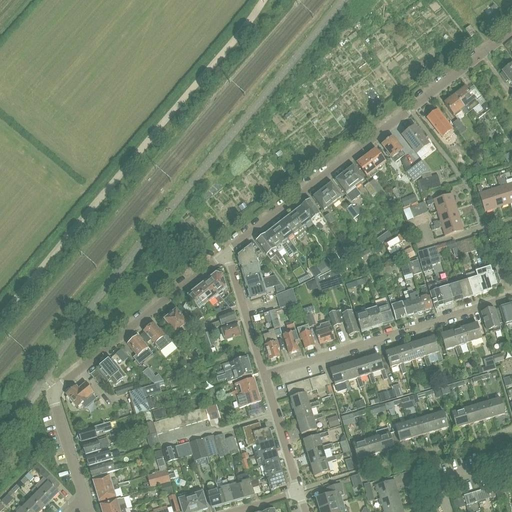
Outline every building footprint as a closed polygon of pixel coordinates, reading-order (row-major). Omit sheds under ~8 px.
[(511,65),(500,74),(506,82),(509,80),(511,84),(511,85),(511,65)] [(467,88),(457,96),(469,113),(479,105),(474,97),(467,88)] [(465,116),(469,113),(457,96),(445,105),(453,116),(461,110),(465,116)] [(493,118),(495,116),(491,110),(484,101),(479,105),(486,114),(488,112),(491,116),(492,115),(493,118)] [(437,132),(442,128),(446,134),(451,130),(447,124),(448,124),(437,110),(427,118),(437,132)] [(458,120),(452,124),(460,135),(466,131),(458,120)] [(417,154),(429,145),(415,127),(403,136),(417,154)] [(395,163),(405,155),(402,151),(403,151),(392,137),(381,145),(395,163)] [(376,150),(366,157),(378,173),(376,170),(377,169),(378,171),(379,171),(382,169),(383,167),(381,166),(385,163),(376,150)] [(503,156),(508,163),(511,160),(511,153),(510,155),(509,153),(503,156)] [(367,177),(370,174),(373,177),(378,173),(366,157),(357,164),(367,177)] [(424,175),(425,174),(417,164),(410,170),(406,157),(402,160),(406,173),(413,183),(424,175)] [(422,161),(417,164),(425,174),(431,173),(422,161)] [(482,170),(477,163),(472,167),(477,174),(482,170)] [(347,170),(344,173),(355,187),(363,180),(353,167),(349,171),(347,170)] [(336,181),(346,194),(355,187),(344,173),(341,175),(340,177),(336,181)] [(420,180),(423,193),(429,191),(441,187),(438,175),(420,180)] [(505,178),(501,179),(509,205),(511,203),(511,183),(506,185),(506,183),(506,182),(505,178)] [(374,179),(369,183),(377,194),(381,191),(382,190),(374,179)] [(500,187),(491,190),(497,208),(509,205),(501,179),(497,180),(499,185),(499,184),(500,187)] [(372,198),(377,194),(369,183),(364,187),(372,198)] [(325,188),(321,190),(332,204),(341,197),(331,184),(327,188),(325,188)] [(484,212),(497,208),(491,190),(482,193),(481,190),(482,190),(481,185),(477,187),(484,212)] [(314,198),(324,211),(332,204),(321,190),(318,192),(318,194),(314,198)] [(452,195),(435,200),(427,202),(428,206),(432,205),(432,204),(435,203),(438,213),(456,207),(452,195)] [(319,215),(310,202),(309,202),(308,201),(304,203),(305,205),(301,208),(311,221),(319,215)] [(357,202),(352,206),(351,206),(358,215),(358,214),(363,211),(357,202)] [(424,203),(418,205),(422,215),(428,213),(424,203)] [(418,205),(418,204),(413,206),(418,217),(422,215),(418,205)] [(359,216),(358,214),(358,215),(351,206),(346,210),(353,219),(359,216)] [(409,209),(409,210),(413,219),(418,217),(413,206),(412,207),(412,208),(409,209)] [(298,211),(292,215),(302,228),(311,221),(301,208),(300,207),(297,210),(298,211)] [(459,219),(456,207),(438,213),(440,222),(438,222),(437,221),(433,223),(434,226),(434,227),(459,219)] [(403,212),(407,221),(413,219),(409,210),(403,212)] [(329,214),(325,218),(330,225),(335,222),(329,214)] [(288,217),(283,220),(294,235),(298,241),(307,234),(302,228),(292,215),(289,218),(288,217)] [(445,237),(447,236),(463,231),(459,219),(434,227),(435,230),(440,229),(439,228),(442,227),(445,237)] [(279,225),(275,229),(294,255),(298,252),(288,239),(293,234),(298,241),(294,235),(283,220),(278,224),(279,225)] [(267,235),(266,235),(279,253),(283,250),(290,258),(294,255),(275,229),(270,232),(269,231),(266,233),(267,235)] [(377,239),(381,245),(392,237),(388,231),(377,239)] [(384,244),(390,255),(399,250),(399,249),(400,248),(398,245),(406,240),(402,234),(384,244)] [(258,241),(257,242),(270,260),(275,256),(280,262),(283,259),(279,253),(266,235),(261,239),(260,237),(257,240),(258,241)] [(475,238),(466,241),(470,253),(479,251),(475,238)] [(445,244),(447,250),(448,251),(457,248),(456,244),(455,244),(455,241),(445,244)] [(466,241),(456,244),(457,248),(460,256),(470,253),(466,241)] [(445,244),(436,247),(438,253),(447,250),(445,244)] [(361,245),(355,248),(358,254),(364,251),(361,245)] [(255,255),(252,246),(250,248),(248,247),(246,249),(245,251),(237,257),(238,259),(237,260),(238,263),(239,264),(241,269),(257,264),(267,261),(268,260),(260,251),(255,255)] [(439,257),(439,256),(438,253),(436,247),(427,250),(430,260),(439,257)] [(411,248),(400,253),(404,262),(415,256),(411,248)] [(360,264),(372,258),(368,250),(356,256),(360,264)] [(417,253),(420,263),(430,260),(427,250),(417,253)] [(262,267),(270,264),(267,261),(257,264),(241,269),(242,273),(242,274),(242,277),(244,278),(244,279),(260,274),(259,269),(262,268),(262,267)] [(323,274),(330,270),(325,264),(323,261),(316,266),(323,274)] [(418,261),(409,263),(412,276),(421,273),(418,261)] [(404,265),(401,266),(400,266),(402,272),(403,277),(409,275),(412,276),(409,263),(404,265)] [(317,278),(323,274),(316,266),(313,268),(316,273),(314,274),(317,278)] [(376,271),(379,279),(391,275),(393,280),(395,279),(394,278),(392,272),(391,268),(391,267),(376,271)] [(340,278),(337,268),(331,272),(334,280),(340,278)] [(496,272),(492,273),(491,268),(485,269),(492,291),(502,288),(496,272)] [(475,272),(483,294),(492,291),(485,269),(475,272)] [(215,274),(207,281),(219,296),(223,293),(222,292),(227,287),(226,282),(224,282),(222,276),(223,274),(222,271),(218,270),(216,271),(215,274)] [(296,277),(299,285),(311,279),(305,271),(303,272),(304,274),(296,277)] [(331,272),(324,275),(326,283),(327,284),(334,282),(334,280),(331,272)] [(475,272),(466,275),(473,297),(483,294),(475,272)] [(246,285),(247,289),(278,280),(275,276),(262,280),(260,274),(244,279),(244,280),(244,281),(244,284),(246,285)] [(326,283),(324,275),(318,278),(320,285),(326,283)] [(464,300),(473,297),(466,275),(466,277),(462,278),(464,282),(458,284),(464,300)] [(267,295),(265,290),(282,285),(281,284),(278,280),(247,289),(249,294),(248,295),(249,298),(250,299),(250,300),(267,295)] [(197,288),(209,302),(214,298),(215,299),(219,296),(207,281),(204,283),(202,283),(199,285),(199,287),(197,288)] [(453,281),(447,283),(454,303),(464,300),(458,284),(454,285),(453,281)] [(444,288),(440,290),(445,306),(454,303),(447,283),(443,284),(444,288)] [(428,287),(435,309),(445,306),(440,290),(439,290),(437,284),(428,287)] [(433,310),(426,285),(421,287),(424,297),(419,298),(424,313),(425,312),(426,313),(429,312),(430,311),(433,310)] [(188,296),(197,308),(200,311),(204,308),(203,307),(209,302),(197,288),(196,288),(193,290),(193,292),(188,296)] [(413,292),(411,288),(407,289),(408,292),(415,315),(417,315),(419,315),(422,314),(422,313),(424,313),(419,298),(415,299),(413,292)] [(292,289),(288,291),(280,294),(282,300),(294,296),(292,289)] [(406,302),(402,303),(406,318),(407,318),(408,319),(411,318),(412,316),(415,315),(408,292),(404,294),(406,302)] [(282,300),(284,308),(289,306),(288,306),(297,303),(294,296),(282,300)] [(396,321),(406,318),(402,303),(396,305),(395,300),(394,300),(393,296),(389,297),(396,321)] [(223,301),(230,309),(236,306),(228,297),(223,301)] [(375,302),(376,305),(382,325),(383,325),(384,326),(388,325),(388,324),(389,324),(389,323),(393,321),(387,301),(386,299),(375,302)] [(299,311),(297,303),(288,306),(289,306),(291,314),(299,311)] [(372,310),(366,312),(371,328),(372,328),(373,329),(374,329),(377,328),(378,327),(378,326),(382,325),(376,305),(371,306),(372,310)] [(505,326),(511,324),(511,306),(511,305),(509,305),(506,306),(505,307),(500,309),(505,326)] [(303,310),(308,325),(309,328),(316,326),(313,315),(316,314),(313,306),(303,310)] [(203,316),(200,311),(197,308),(191,313),(197,321),(199,320),(200,322),(206,320),(203,316)] [(494,333),(501,330),(494,309),(482,313),(487,331),(493,329),(494,333)] [(186,334),(181,328),(187,324),(186,323),(190,320),(185,314),(181,317),(176,311),(175,311),(174,310),(172,311),(170,312),(170,314),(170,316),(165,320),(180,339),(186,334)] [(271,321),(274,329),(274,330),(281,328),(276,310),(269,312),(271,321)] [(338,311),(331,313),(335,326),(342,323),(338,311)] [(214,329),(215,328),(236,321),(233,312),(219,317),(220,322),(211,325),(212,327),(213,327),(214,329)] [(354,318),(352,312),(342,315),(348,336),(349,336),(350,337),(353,336),(354,334),(359,333),(355,318),(354,318)] [(367,329),(371,328),(366,312),(356,315),(361,332),(361,331),(362,332),(363,332),(367,331),(367,330),(368,330),(367,329)] [(299,344),(296,332),(293,321),(286,324),(289,334),(283,335),(289,354),(299,351),(297,345),(299,344)] [(333,325),(331,321),(329,322),(320,325),(320,327),(316,329),(318,332),(315,333),(319,345),(335,340),(330,326),(333,325)] [(196,327),(197,328),(196,328),(199,331),(204,327),(201,323),(196,327)] [(146,344),(151,340),(160,351),(171,341),(161,329),(160,330),(154,324),(149,327),(147,327),(145,329),(145,331),(144,332),(140,336),(146,344)] [(241,336),(240,334),(242,333),(241,330),(239,330),(237,324),(221,329),(225,341),(241,336)] [(477,324),(465,328),(470,343),(471,343),(482,339),(477,324)] [(315,347),(309,328),(308,325),(297,329),(301,341),(302,340),(305,349),(315,347)] [(196,338),(201,335),(201,334),(199,331),(196,328),(192,332),(196,338)] [(465,328),(454,331),(459,346),(467,344),(470,353),(474,352),(471,343),(470,343),(465,328)] [(280,349),(274,330),(274,329),(268,331),(268,333),(263,335),(265,345),(264,345),(269,361),(280,357),(278,350),(280,349)] [(441,335),(446,351),(455,348),(458,357),(462,356),(459,346),(454,331),(441,335)] [(210,332),(203,334),(207,348),(215,345),(210,332)] [(144,343),(143,344),(137,337),(134,340),(132,339),(129,342),(129,344),(128,345),(138,357),(148,349),(144,343)] [(434,338),(422,342),(427,357),(428,356),(436,354),(439,363),(443,362),(440,352),(439,352),(434,338)] [(422,342),(410,345),(415,361),(416,360),(424,358),(427,367),(431,366),(428,356),(427,357),(422,342)] [(170,359),(181,350),(175,343),(164,352),(170,359)] [(410,345),(398,349),(403,364),(404,364),(405,367),(413,364),(415,371),(419,370),(416,360),(415,361),(410,345)] [(398,349),(385,353),(390,368),(400,365),(403,375),(407,373),(405,367),(404,364),(403,364),(398,349)] [(124,352),(116,360),(126,370),(134,362),(124,352)] [(379,355),(366,359),(371,374),(373,374),(380,371),(383,381),(387,379),(384,370),(379,355)] [(502,355),(493,357),(494,363),(495,363),(504,361),(502,355)] [(232,368),(224,370),(215,373),(216,378),(250,366),(249,363),(250,362),(249,358),(247,357),(230,363),(232,368)] [(496,369),(495,363),(494,363),(493,357),(486,359),(488,367),(481,369),(483,373),(496,369)] [(121,381),(121,380),(125,377),(111,358),(98,368),(108,380),(109,379),(114,385),(116,385),(121,381)] [(366,359),(354,363),(359,378),(361,377),(368,375),(371,384),(375,383),(373,374),(371,374),(366,359)] [(185,367),(190,373),(197,367),(192,361),(185,367)] [(354,363),(342,367),(347,382),(349,381),(356,379),(359,388),(363,387),(361,377),(359,378),(354,363)] [(234,376),(235,381),(252,375),(252,374),(253,373),(252,369),(251,369),(250,366),(216,378),(217,382),(227,379),(234,376)] [(352,391),(349,381),(347,382),(342,367),(330,370),(335,386),(344,383),(347,392),(352,391)] [(98,369),(91,375),(101,387),(108,381),(98,369)] [(325,387),(330,386),(326,375),(320,376),(324,388),(325,387)] [(320,376),(315,378),(318,390),(324,388),(320,376)] [(483,384),(482,381),(480,376),(472,379),(474,383),(477,382),(478,385),(483,384)] [(315,378),(309,380),(313,391),(318,390),(315,378)] [(242,395),(242,396),(258,391),(254,379),(239,384),(235,385),(237,391),(224,395),(226,400),(236,397),(242,395)] [(307,393),(313,391),(309,380),(304,381),(307,393)] [(301,395),(306,394),(307,393),(304,381),(298,383),(301,395)] [(298,383),(292,385),(296,397),(301,395),(298,383)] [(67,395),(66,395),(77,408),(81,404),(85,409),(96,400),(91,395),(93,393),(85,384),(79,389),(77,387),(72,391),(70,390),(67,393),(67,395)] [(134,384),(123,388),(115,390),(116,396),(136,390),(134,384)] [(287,386),(290,398),(296,397),(292,385),(287,386)] [(393,387),(397,399),(403,397),(399,385),(393,387)] [(144,388),(142,389),(145,398),(153,396),(150,386),(144,388)] [(137,391),(127,394),(129,398),(130,398),(130,399),(135,415),(142,413),(150,411),(146,399),(145,399),(145,398),(142,389),(137,391)] [(239,409),(246,407),(261,402),(258,391),(242,396),(242,395),(236,397),(239,409)] [(379,394),(381,402),(390,399),(388,392),(379,394)] [(296,397),(290,398),(294,411),(309,406),(309,405),(306,394),(301,395),(296,397)] [(154,397),(146,399),(150,411),(150,410),(158,408),(158,407),(154,397)] [(501,399),(488,403),(493,418),(505,415),(501,399)] [(364,400),(355,403),(357,410),(366,407),(364,400)] [(294,411),(298,422),(313,418),(313,417),(310,409),(320,406),(319,402),(309,405),(309,406),(294,411)] [(488,403),(476,407),(480,422),(493,418),(488,403)] [(216,405),(205,409),(209,420),(208,420),(209,422),(220,419),(216,405)] [(379,406),(369,409),(371,416),(380,413),(379,406)] [(476,407),(464,410),(468,425),(480,422),(476,407)] [(152,412),(155,421),(167,418),(164,408),(152,412)] [(205,408),(199,410),(203,421),(208,420),(209,420),(205,409),(205,408)] [(257,417),(268,416),(267,409),(256,411),(257,417)] [(203,421),(199,410),(194,411),(197,423),(203,421)] [(464,410),(452,414),(451,414),(456,429),(468,425),(464,410)] [(191,425),(197,423),(194,411),(188,413),(191,425)] [(444,412),(431,416),(436,432),(449,428),(444,412)] [(186,426),(191,425),(188,413),(182,415),(186,426)] [(322,414),(313,417),(313,418),(298,422),(301,435),(317,430),(314,421),(324,418),(322,414)] [(353,414),(345,416),(341,417),(344,427),(355,423),(353,414)] [(180,428),(186,426),(182,415),(176,417),(180,428)] [(330,428),(340,425),(337,416),(327,419),(330,428)] [(431,416),(419,420),(424,435),(436,432),(431,416)] [(174,430),(180,428),(176,417),(171,418),(174,430)] [(168,431),(174,430),(171,418),(165,420),(168,431)] [(163,433),(168,431),(165,420),(159,422),(163,433)] [(419,420),(407,423),(412,439),(424,435),(419,420)] [(148,436),(157,434),(154,423),(153,424),(152,422),(144,425),(146,431),(148,436)] [(159,422),(154,423),(157,434),(157,435),(163,433),(159,422)] [(96,433),(103,431),(104,433),(113,430),(110,423),(78,432),(79,436),(78,437),(80,441),(81,441),(81,442),(97,438),(96,433)] [(400,442),(412,439),(407,423),(395,426),(400,442)] [(248,448),(257,445),(273,440),(271,433),(270,433),(268,429),(262,431),(259,424),(242,429),(248,448)] [(394,449),(390,434),(389,430),(386,429),(381,430),(380,433),(376,434),(377,437),(382,453),(394,449)] [(303,441),(307,453),(322,448),(322,447),(320,439),(329,436),(328,432),(318,435),(319,436),(303,441)] [(160,444),(157,435),(157,434),(148,436),(146,437),(150,448),(160,445),(160,444)] [(223,435),(214,438),(220,458),(229,455),(223,435)] [(203,440),(208,458),(219,455),(219,458),(220,458),(214,438),(213,436),(203,440)] [(230,456),(238,454),(234,437),(225,439),(230,456)] [(377,437),(365,441),(370,456),(382,453),(377,437)] [(85,455),(110,448),(107,439),(83,446),(84,449),(83,450),(84,454),(85,454),(85,455)] [(195,462),(208,458),(203,440),(190,444),(195,462)] [(255,452),(256,456),(260,455),(275,451),(274,448),(275,447),(275,446),(273,440),(257,445),(259,451),(255,452)] [(346,441),(339,443),(342,449),(348,447),(346,441)] [(357,460),(370,456),(365,441),(353,444),(357,460)] [(179,459),(192,456),(189,443),(176,447),(179,459)] [(307,453),(310,465),(326,460),(326,459),(323,451),(333,449),(331,444),(322,447),(322,448),(307,453)] [(176,447),(163,451),(166,463),(179,459),(179,460),(179,459),(176,447)] [(121,458),(121,457),(119,452),(108,455),(107,451),(86,457),(87,460),(86,460),(88,466),(89,466),(89,467),(121,458)] [(154,453),(155,460),(156,460),(163,458),(161,451),(154,453)] [(262,459),(263,465),(279,460),(278,456),(278,455),(277,455),(276,455),(275,451),(260,455),(256,456),(257,461),(262,459)] [(335,456),(326,459),(326,460),(310,465),(314,477),(330,473),(327,463),(336,461),(335,456)] [(163,459),(156,461),(157,462),(159,468),(164,466),(165,466),(163,459)] [(244,471),(247,470),(249,469),(246,460),(246,459),(243,460),(241,461),(244,471)] [(282,468),(279,460),(263,465),(267,476),(273,475),(274,477),(282,475),(281,470),(281,469),(282,469),(282,468)] [(92,478),(113,472),(120,470),(121,470),(119,465),(113,467),(112,462),(90,469),(90,471),(89,472),(90,474),(91,475),(92,478)] [(155,474),(147,476),(150,488),(158,486),(171,482),(170,480),(169,475),(167,471),(166,471),(155,474)] [(42,476),(45,479),(44,479),(48,482),(39,491),(50,502),(59,493),(55,490),(60,485),(49,474),(48,475),(46,473),(42,476)] [(250,482),(252,481),(250,475),(248,476),(248,474),(237,477),(238,483),(243,500),(249,498),(250,498),(250,497),(250,496),(254,495),(252,489),(251,485),(250,482)] [(116,480),(111,482),(109,475),(93,480),(93,481),(92,482),(93,486),(95,487),(96,492),(118,485),(116,480)] [(283,477),(282,475),(274,477),(273,475),(267,476),(271,490),(272,490),(272,491),(273,491),(277,490),(277,489),(278,489),(278,488),(286,486),(285,485),(286,484),(286,483),(285,478),(284,477),(283,477)] [(359,475),(347,478),(348,481),(349,483),(351,486),(354,487),(359,488),(362,487),(359,475)] [(257,480),(250,482),(251,485),(252,489),(259,487),(257,480)] [(378,492),(380,499),(398,494),(394,480),(374,486),(376,493),(378,492)] [(226,481),(216,484),(222,506),(230,504),(230,503),(232,502),(232,501),(226,481)] [(226,481),(232,501),(237,500),(237,501),(238,501),(243,500),(238,483),(228,486),(226,481)] [(116,498),(115,498),(113,491),(129,486),(128,482),(118,485),(96,492),(98,497),(97,498),(98,502),(100,502),(100,503),(116,498)] [(160,486),(163,495),(165,494),(166,497),(174,495),(170,483),(160,486)] [(216,484),(217,490),(207,493),(211,508),(216,506),(218,507),(219,507),(222,506),(216,484)] [(16,485),(11,490),(11,491),(14,493),(19,488),(17,486),(16,485)] [(316,498),(319,509),(338,504),(336,498),(344,496),(341,485),(327,489),(329,495),(316,498)] [(263,486),(256,488),(257,495),(264,493),(263,486)] [(478,502),(490,498),(487,489),(475,493),(478,502)] [(39,491),(31,500),(42,510),(50,502),(39,491)] [(198,494),(191,496),(195,511),(201,511),(202,511),(207,509),(202,491),(197,493),(198,494)] [(467,505),(478,502),(475,493),(462,496),(464,502),(464,501),(465,501),(467,505)] [(8,494),(1,502),(6,507),(13,499),(10,497),(8,494)] [(382,506),(383,511),(386,511),(402,507),(398,494),(380,499),(378,499),(380,506),(382,506)] [(169,497),(172,508),(179,506),(176,495),(169,497)] [(195,511),(191,496),(184,498),(184,497),(179,498),(182,511),(195,511)] [(465,505),(464,501),(464,502),(462,496),(452,500),(454,508),(465,505)] [(103,511),(102,511),(117,511),(127,509),(124,499),(121,499),(101,505),(101,506),(100,508),(101,511),(103,511)] [(31,500),(22,508),(26,511),(39,511),(42,510),(31,500)]
